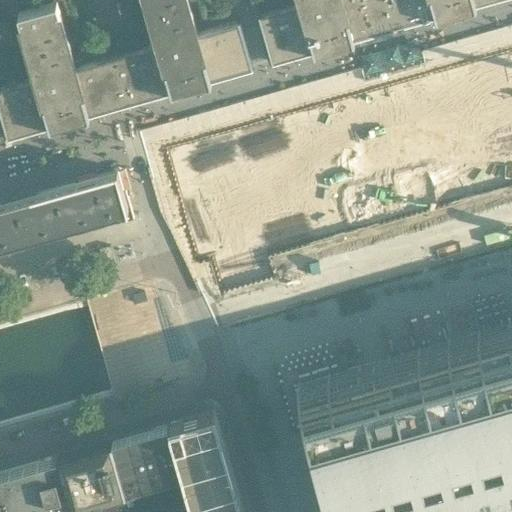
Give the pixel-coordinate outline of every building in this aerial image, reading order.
[(145,0),(158,43),(138,49),(151,95),(172,90),(211,79),(197,32),(187,0),(145,0)] [(300,0),(301,3),(302,2),(315,49),(353,38),(341,0),(300,0)] [(374,32),(364,0),(341,0),(353,38),(374,32)] [(416,20),(410,0),(364,0),(374,32),(416,20)] [(433,0),(410,0),(416,20),(437,15),(433,0)] [(475,4),(473,0),(433,0),(437,15),(475,4)] [(89,113),(75,66),(57,3),(57,2),(56,2),(55,2),(19,12),(18,13),(18,14),(36,78),(49,124),(89,113)] [(302,2),(301,3),(281,8),(294,55),(315,49),(302,2)] [(259,14),(272,61),(294,55),(281,8),(259,14)] [(197,32),(211,79),(252,67),(239,20),(197,32)] [(151,95),(138,49),(117,55),(130,101),(151,95)] [(130,101),(117,55),(95,61),(109,107),(130,101)] [(109,107),(95,61),(75,66),(89,113),(109,107)] [(49,124),(36,78),(16,84),(29,130),(49,124)] [(29,130),(16,84),(0,88),(0,110),(7,136),(29,130)] [(134,217),(119,167),(77,178),(92,229),(106,225),(106,217),(113,215),(117,222),(134,217)] [(92,229),(77,178),(37,190),(52,241),(66,236),(66,229),(73,227),(77,233),(92,229)] [(52,241),(37,190),(0,200),(0,255),(26,248),(26,240),(33,238),(37,245),(52,241)] [(117,266),(110,244),(99,248),(105,270),(117,266)] [(360,367),(297,385),(315,447),(321,468),(334,511),(511,511),(511,323),(481,332),(451,341),(420,350),(390,358),(360,367)] [(291,365),(277,366),(278,379),(293,377),(291,365)] [(245,511),(217,411),(169,424),(183,472),(193,511),(245,511)] [(169,424),(111,441),(131,511),(135,511),(162,504),(157,486),(180,479),(178,474),(183,472),(169,424)] [(131,511),(111,441),(57,456),(73,511),(131,511)] [(73,511),(57,456),(0,472),(0,493),(5,511),(73,511)] [(157,486),(162,504),(185,497),(180,479),(157,486)]
